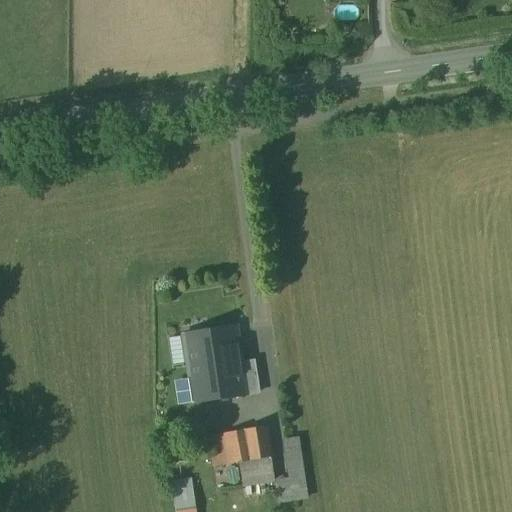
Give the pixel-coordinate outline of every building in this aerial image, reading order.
[(235,329),(186,335),(190,369),(239,361),(235,329)] [(239,361),(190,369),(195,402),(257,393),(253,363),(240,365),(239,361)] [(266,427),(220,435),(224,465),(240,462),(244,485),(274,480),(266,427)] [(220,435),(208,437),(212,467),(224,465),(220,435)] [(286,478),(291,501),(307,498),(302,474),(286,478)] [(173,479),(174,511),(196,511),(195,478),(173,479)]
